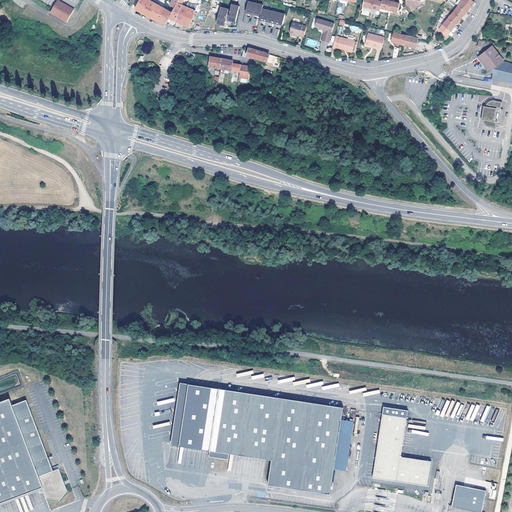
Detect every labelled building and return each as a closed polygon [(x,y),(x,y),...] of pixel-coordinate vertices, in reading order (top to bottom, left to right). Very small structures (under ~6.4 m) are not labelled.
[(58,0),(48,0),(44,8),(61,17),(67,5),(62,2),(58,0)] [(156,21),(165,23),(171,13),(168,11),(148,0),(138,0),(134,9),(146,15),(156,21)] [(182,0),(178,0),(174,8),(171,13),(165,23),(168,24),(171,20),(176,22),(182,5),(180,4),(182,0)] [(364,0),(362,10),(370,12),(372,0),(364,0)] [(372,0),(370,12),(370,13),(378,15),(381,2),(373,0),(372,0)] [(390,2),(383,0),(381,0),(381,2),(378,15),(386,17),(388,10),(390,2)] [(461,0),(457,6),(465,12),(470,5),(473,2),(471,0),(470,0),(461,0)] [(247,1),(244,12),(246,12),(246,11),(252,13),(255,3),(247,1)] [(182,5),(176,22),(187,27),(194,11),(191,9),(192,8),(191,7),(192,4),(187,2),(186,3),(183,2),(182,4),(185,6),(182,5)] [(390,2),(388,10),(397,13),(399,4),(390,2)] [(252,13),(252,14),(254,14),(254,13),(260,15),(261,9),(262,5),(255,3),(252,13)] [(452,12),(460,18),(462,16),(465,12),(457,6),(452,12)] [(218,12),(215,24),(220,25),(220,23),(226,25),(229,26),(230,22),(234,23),(237,11),(229,9),(228,13),(226,13),(227,9),(219,7),(218,12)] [(284,13),(261,9),(260,15),(259,16),(258,19),(260,20),(260,19),(266,20),(266,21),(268,21),(268,20),(274,21),(274,23),(275,23),(276,22),(282,23),(284,13)] [(452,12),(447,18),(455,25),(457,22),(460,18),(452,12)] [(314,25),(316,26),(322,28),(324,29),(324,32),(323,31),(320,39),(327,42),(334,23),(318,17),(317,17),(314,25)] [(455,25),(447,18),(439,27),(445,32),(447,29),(450,31),(455,25)] [(290,27),(301,30),(302,25),(302,24),(292,22),(290,27)] [(299,35),(301,30),(290,27),(289,32),(295,33),(294,35),(299,36),(299,35)] [(414,47),(417,38),(411,37),(393,32),(391,41),(395,42),(399,44),(414,47)] [(381,49),(384,37),(368,33),(365,44),(371,45),(377,47),(377,49),(381,49)] [(335,35),(332,45),(343,48),(344,47),(351,50),(354,40),(335,35)] [(484,66),(488,72),(503,60),(499,56),(491,46),(476,57),(484,66)] [(251,48),(249,48),(246,56),(256,59),(258,50),(251,48)] [(499,56),(503,60),(504,61),(511,55),(508,49),(499,56)] [(265,63),(270,65),(272,58),(267,56),(268,53),(262,51),(258,50),(256,59),(265,62),(265,63)] [(239,72),(240,64),(233,63),(233,61),(221,58),(219,69),(224,69),(229,70),(230,70),(239,72)] [(503,60),(488,72),(492,72),(491,78),(511,82),(511,63),(504,61),(503,60)] [(244,65),(240,64),(239,72),(238,77),(247,79),(248,72),(250,66),(244,65)] [(487,106),(484,105),(481,118),(483,118),(482,122),(483,123),(484,125),(485,126),(487,127),(496,128),(496,124),(500,125),(503,110),(501,110),(503,102),(493,100),(491,100),(489,101),(488,102),(487,103),(487,106)] [(180,383),(170,445),(271,461),(268,486),(329,495),(330,495),(334,470),(341,421),(343,409),(180,383)] [(53,471),(27,400),(13,405),(10,399),(0,402),(0,505),(44,488),(48,498),(60,500),(68,491),(59,469),(53,471)] [(407,419),(382,416),(373,480),(427,488),(431,463),(401,459),(407,419)] [(341,421),(334,470),(346,471),(354,423),(341,421)] [(482,511),(487,490),(458,484),(453,508),(475,511),(482,511)]
